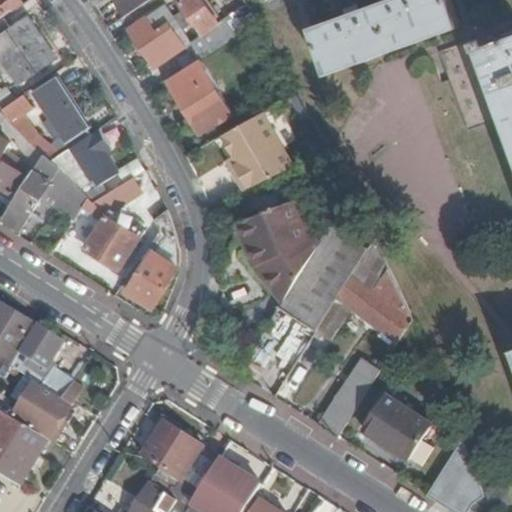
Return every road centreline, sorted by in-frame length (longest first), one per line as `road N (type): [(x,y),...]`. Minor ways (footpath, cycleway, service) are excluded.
road 1 (residential): [(157,362),(196,276),(195,242),(177,191),(59,0)]
road 2 (residential): [(157,362),(395,511)]
road 3 (residential): [(0,261),(157,362)]
road 4 (residential): [(157,362),(64,511)]
